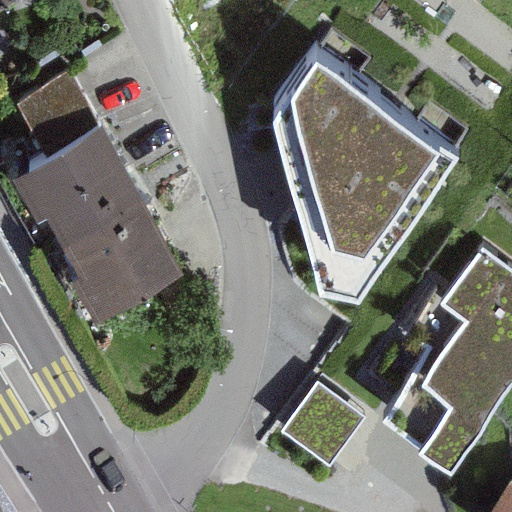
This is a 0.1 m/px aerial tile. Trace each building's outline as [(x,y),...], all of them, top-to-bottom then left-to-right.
[(452,141),(319,37),(283,88),(325,250),(362,261),(452,141)] [(47,155),(88,131),(100,123),(70,74),(17,106),(47,155)] [(130,197),(88,131),(47,155),(0,187),(0,189),(42,254),(130,197)] [(181,278),(130,197),(42,254),(91,332),(181,278)] [(511,260),(483,237),(432,300),(462,324),(393,409),(451,456),(511,380),(511,260)] [(287,418),(337,454),(371,408),(321,372),(287,418)] [(511,511),(511,500),(502,511),(511,511)]
